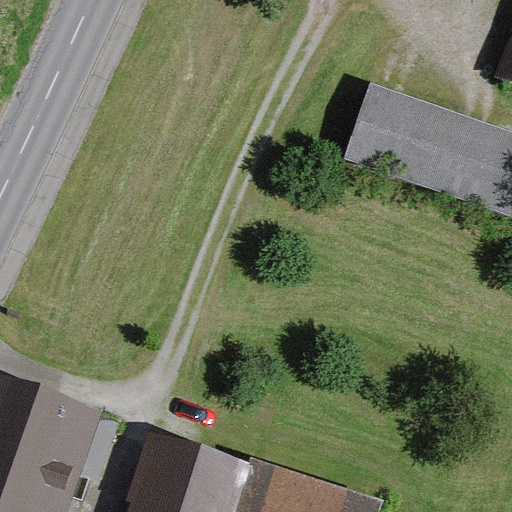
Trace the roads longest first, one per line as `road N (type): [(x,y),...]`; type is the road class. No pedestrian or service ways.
road 1 (track): [(0,362),(111,405),(147,394),(249,148),(327,0)]
road 2 (tertiary): [(86,0),(0,192)]
